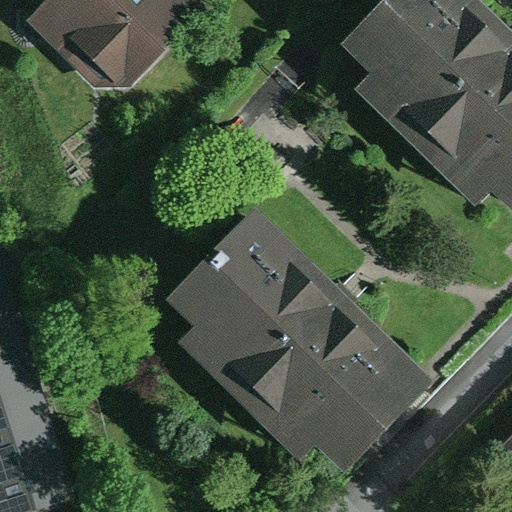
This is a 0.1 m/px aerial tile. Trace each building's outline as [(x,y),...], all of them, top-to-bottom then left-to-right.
[(207,2),(204,0),(44,0),(27,17),(96,84),(130,84),(207,2)] [(511,23),(487,0),(380,0),(344,38),(372,65),(355,83),(477,201),(493,185),(511,203),(511,23)] [(256,204),(169,294),(196,319),(177,339),(300,456),(318,436),(346,463),(433,373),(351,295),(256,204)] [(0,257),(0,511),(16,511),(31,508),(31,511),(69,511),(65,497),(74,494),(0,257)] [(511,425),(496,441),(511,457),(511,425)]
